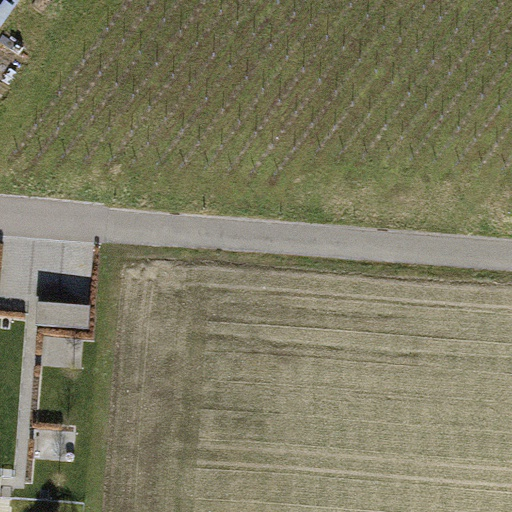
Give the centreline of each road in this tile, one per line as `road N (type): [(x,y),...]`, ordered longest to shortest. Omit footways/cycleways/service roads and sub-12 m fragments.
road 1 (unclassified): [(511,262),(204,234)]
road 2 (residential): [(204,234),(0,218)]
